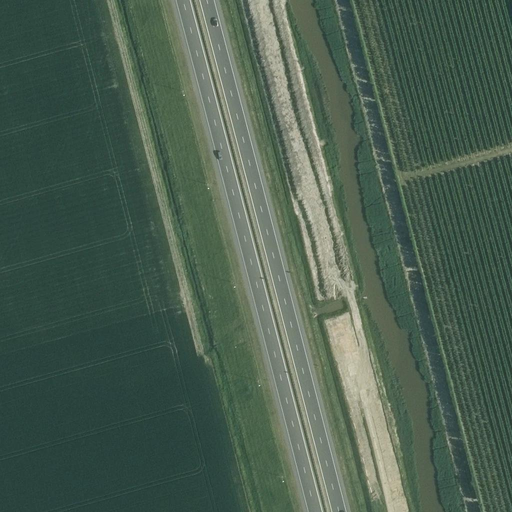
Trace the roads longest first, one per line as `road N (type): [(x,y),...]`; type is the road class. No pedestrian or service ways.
road 1 (trunk): [(340,511),(205,0)]
road 2 (trunk): [(177,0),(309,511)]
